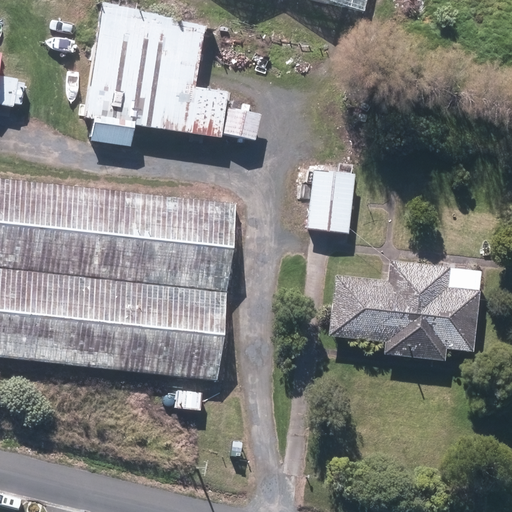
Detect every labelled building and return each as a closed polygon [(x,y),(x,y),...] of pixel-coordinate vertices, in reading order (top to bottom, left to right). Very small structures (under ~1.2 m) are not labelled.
[(298,0),(363,15),(366,0),(298,0)] [(90,143),(130,148),(133,128),(220,140),(226,94),(193,90),(202,30),(100,7),(85,120),(92,121),(90,143)] [(60,31),(69,33),(71,21),(61,19),(60,31)] [(0,105),(12,108),(13,105),(21,107),(24,85),(16,84),(17,81),(0,78),(0,105)] [(223,136),(254,140),(257,114),(226,110),(223,136)] [(306,232),(347,236),(353,177),(350,177),(350,168),(336,166),(335,174),(312,172),(306,232)] [(0,360),(215,384),(234,206),(0,180),(0,360)] [(382,357),(443,362),(444,351),(469,354),(469,349),(472,349),(479,273),(388,264),(387,282),(333,278),(327,339),(383,344),(382,357)] [(173,410),(199,413),(201,394),(175,392),(173,410)]
